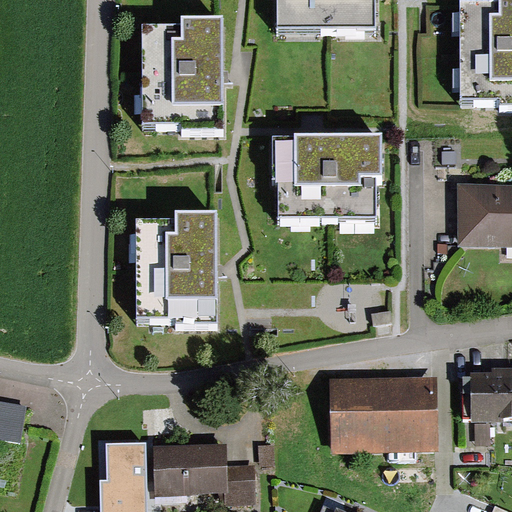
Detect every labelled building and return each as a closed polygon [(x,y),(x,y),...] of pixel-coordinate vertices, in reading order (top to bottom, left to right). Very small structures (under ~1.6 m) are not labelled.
[(277,0),(279,41),(380,39),(378,0),(277,0)] [(511,113),(511,4),(500,5),(500,9),(461,10),(463,108),(498,108),(498,114),(511,113)] [(225,139),(222,26),(182,27),(182,33),(142,34),(144,132),(180,132),(180,140),(225,139)] [(385,190),(384,146),(275,147),(275,187),(278,187),(279,219),(379,218),(379,190),(385,190)] [(511,186),(463,186),(463,249),(511,249),(511,186)] [(219,334),(217,220),(179,220),(180,228),(138,229),(140,329),(177,329),(177,334),(219,334)] [(492,376),(471,377),(471,383),(462,383),(463,422),(472,422),(472,427),(511,425),(511,371),(492,372),(492,376)] [(438,380),(331,383),(333,458),(440,454),(438,380)] [(0,439),(23,443),(28,408),(0,403),(0,439)] [(146,511),(146,443),(107,443),(108,481),(100,481),(100,495),(100,511),(146,511)] [(227,446),(156,447),(156,495),(227,494),(227,504),(257,504),(256,469),(227,469),(227,446)] [(274,447),(258,448),(259,469),(276,468),(274,447)]
